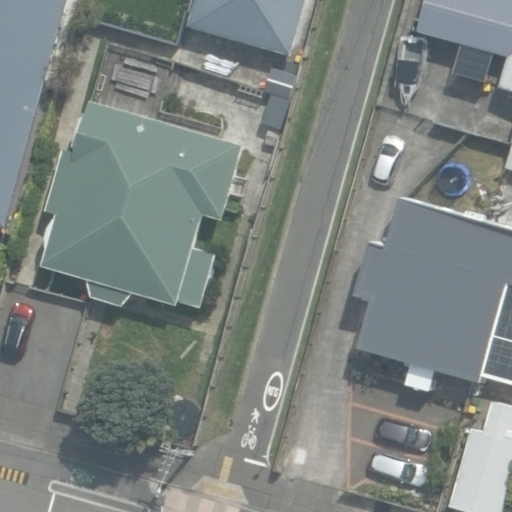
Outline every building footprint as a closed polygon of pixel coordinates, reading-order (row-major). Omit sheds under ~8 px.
[(0,0),(0,223),(11,227),(73,0),(0,0)] [(314,0),(200,0),(193,26),(299,55),(314,0)] [(511,0),(432,0),(424,30),(511,54),(511,56),(504,86),(511,88),(511,0)] [(177,50),(158,107),(246,136),(265,79),(177,50)] [(51,240),(53,249),(49,266),(93,279),(96,297),(126,306),(139,292),(184,305),(186,298),(208,305),(222,253),(201,246),(210,214),(230,219),(251,144),(97,99),(82,150),(69,147),(51,209),(64,213),(62,216),(57,221),(54,227),(52,234),(51,240)] [(365,347),(487,382),(488,376),(511,381),(511,225),(408,196),(395,245),(379,240),(363,295),(379,299),(365,347)] [(478,511),(506,511),(511,493),(511,403),(497,399),(488,430),(475,426),(453,505),(478,511)]
